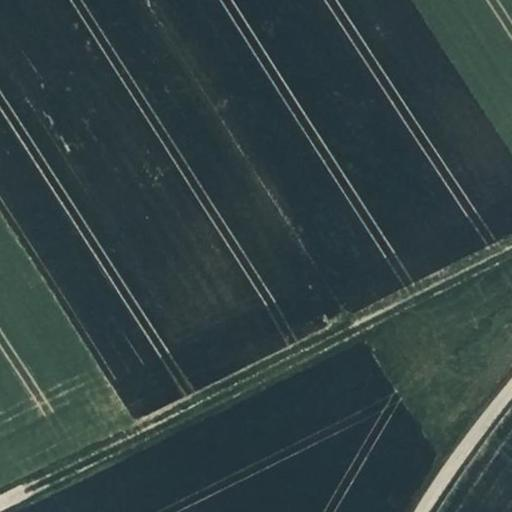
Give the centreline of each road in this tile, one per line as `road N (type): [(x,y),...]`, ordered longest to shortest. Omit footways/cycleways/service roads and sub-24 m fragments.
road 1 (track): [(511,243),(262,378),(0,504)]
road 2 (unclassified): [(511,381),(454,449),(417,511)]
